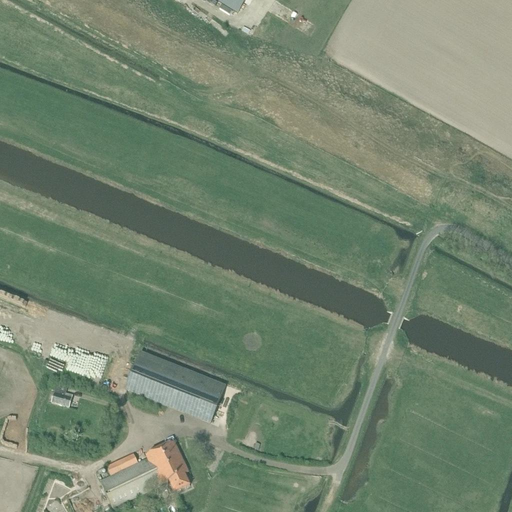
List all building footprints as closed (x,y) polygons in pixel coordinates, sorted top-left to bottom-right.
[(215,0),(238,14),(246,0),(215,0)] [(127,391),(211,424),(225,389),(141,355),(127,391)] [(57,386),(51,404),(70,409),(73,397),(66,395),(68,389),(57,386)] [(161,487),(186,476),(185,475),(190,473),(175,443),(147,456),(149,460),(139,465),(135,455),(108,468),(113,479),(102,484),(114,509),(161,487)] [(191,486),(186,476),(170,483),(175,494),(191,486)]
